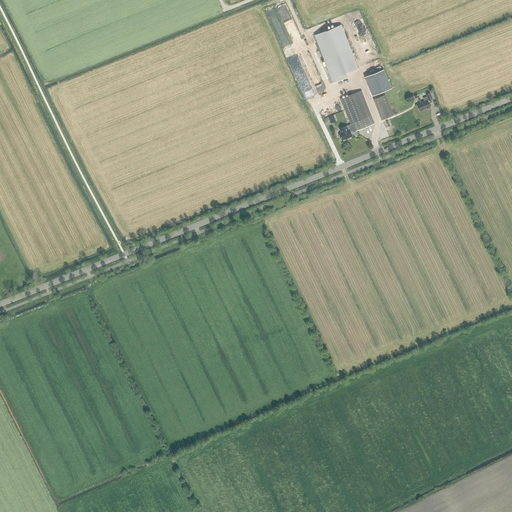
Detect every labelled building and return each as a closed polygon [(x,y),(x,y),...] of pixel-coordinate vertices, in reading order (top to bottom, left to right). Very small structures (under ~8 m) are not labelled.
[(315,36),(317,40),(327,66),(326,67),(332,83),(345,78),(344,74),(357,69),(340,26),(315,36)] [(365,77),(372,96),(391,89),(384,70),(365,77)] [(340,99),(351,124),(339,129),(341,133),(339,134),(342,141),(352,136),(350,132),(353,131),(354,132),(375,124),(361,91),(340,99)] [(423,98),(424,101),(416,104),(419,111),(430,107),(427,100),(428,100),(429,101),(432,99),(430,93),(426,94),(427,97),(423,98)] [(378,109),(382,120),(393,115),(389,104),(378,109)]
